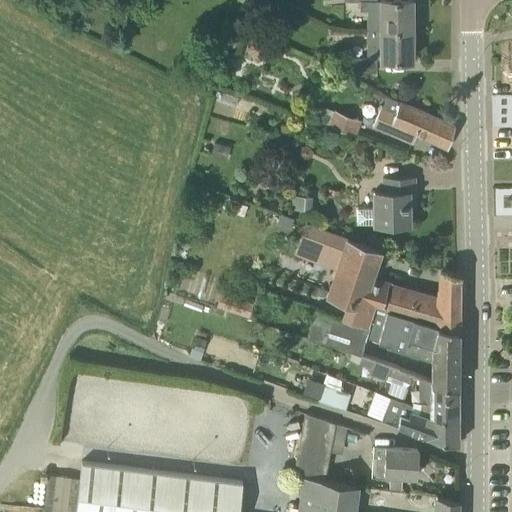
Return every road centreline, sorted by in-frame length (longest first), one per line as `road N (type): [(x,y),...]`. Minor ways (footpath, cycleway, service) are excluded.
road 1 (unclassified): [(477,457),(255,387),(89,323),(73,333),(0,483)]
road 2 (tertiary): [(477,457),(469,0)]
